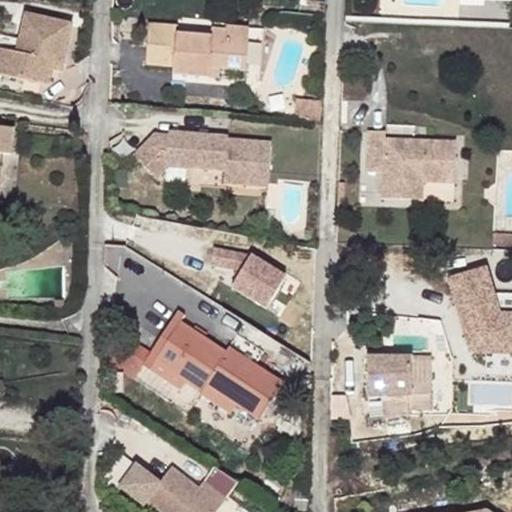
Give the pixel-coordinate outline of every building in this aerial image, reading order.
[(1,51),(0,55),(0,76),(53,89),(57,74),(59,66),(68,68),(77,29),(36,19),(32,19),(26,42),(22,56),(1,51)] [(149,26),(146,67),(174,69),(177,35),(177,28),(149,26)] [(213,32),(212,38),(209,70),(220,72),(246,74),(249,30),(227,29),(227,34),(213,32)] [(212,38),(177,35),(174,69),(173,77),(208,80),(209,70),(212,38)] [(66,76),(68,68),(59,66),(57,74),(66,76)] [(220,72),(209,70),(208,80),(219,81),(220,72)] [(320,123),(321,103),(296,101),(295,121),(320,123)] [(16,130),(0,128),(0,152),(14,154),(16,130)] [(385,135),(369,134),(368,174),(382,174),(382,194),(402,194),(403,184),(422,185),(454,185),(455,145),(385,142),(385,135)] [(134,159),(155,181),(167,168),(224,173),(224,185),(266,189),(269,147),(227,144),(226,140),(169,136),(167,140),(154,138),(134,159)] [(422,185),(403,184),(402,194),(382,194),(382,200),(421,202),(422,185)] [(511,234),(495,233),(494,248),(511,248),(511,234)] [(252,258),(216,251),(209,285),(239,291),(268,309),(287,279),(252,258)] [(511,293),(496,294),(487,266),(448,277),(471,353),(511,352),(511,293)] [(180,310),(152,354),(143,367),(148,371),(149,369),(156,360),(180,324),(187,315),(180,310)] [(226,355),(180,324),(156,360),(186,380),(184,382),(200,393),(205,386),(236,406),(259,422),(284,383),(231,348),(226,355)] [(127,337),(109,364),(135,380),(143,367),(152,354),(127,337)] [(347,350),(338,350),(338,371),(351,371),(352,356),(347,350)] [(369,399),(384,398),(384,421),(414,422),(414,418),(433,419),(431,357),(413,357),(368,358),(369,399)] [(180,389),(184,382),(186,380),(156,360),(149,369),(180,389)] [(231,414),(236,406),(205,386),(200,393),(231,414)] [(151,479),(136,468),(118,492),(133,503),(151,479)] [(197,489),(171,469),(146,501),(160,511),(214,511),(219,507),(197,489)] [(202,482),(197,489),(219,507),(224,499),(202,482)]
